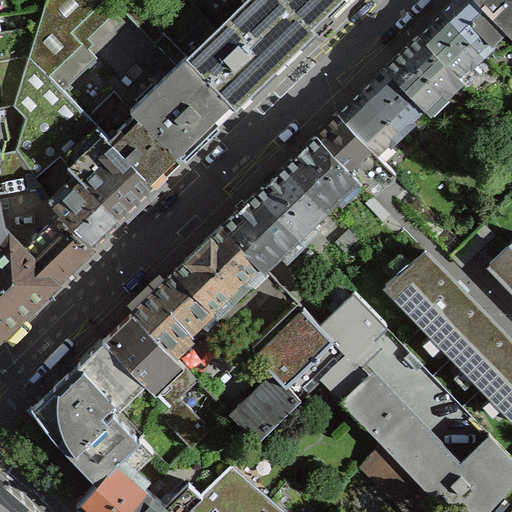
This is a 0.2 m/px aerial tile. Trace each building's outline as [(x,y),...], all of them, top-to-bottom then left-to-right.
[(103,0),(47,0),(29,56),(63,91),(97,57),(72,31),(103,0)] [(247,0),(248,0),(217,31),(191,4),(163,31),(186,54),(236,106),(315,30),(319,34),(336,17),(332,13),(345,0),(247,0)] [(479,0),(452,0),(442,10),(484,53),(495,42),(492,39),(505,27),(479,0)] [(511,0),(479,0),(505,27),(511,33),(511,0)] [(472,64),(473,63),(484,53),(442,10),(418,34),(457,74),(470,61),(472,64)] [(386,65),(424,105),(441,89),(446,94),(462,79),(457,74),(418,34),(386,65)] [(135,111),(181,159),(236,106),(186,54),(131,107),(135,111)] [(101,131),(63,91),(29,56),(15,104),(27,117),(17,149),(35,176),(60,154),(69,162),(101,131)] [(386,65),(361,88),(403,131),(414,120),(411,117),(424,105),(386,65)] [(391,142),(392,141),(403,131),(361,88),(337,112),(376,152),(388,139),(391,142)] [(154,185),(181,159),(135,111),(108,138),(154,185)] [(366,184),(372,178),(387,163),(376,152),(337,112),(316,133),(358,176),(366,184)] [(69,162),(83,177),(121,216),(154,185),(108,138),(101,131),(69,162)] [(316,133),(294,154),(286,162),(327,205),(358,176),(316,133)] [(0,192),(41,185),(35,176),(17,149),(2,152),(0,152),(0,333),(92,244),(60,210),(23,246),(1,223),(0,216),(0,192)] [(298,234),(314,218),(327,205),(286,162),(256,191),(298,234)] [(92,244),(121,216),(83,177),(72,187),(67,181),(50,197),(60,210),(92,244)] [(256,191),(236,210),(222,223),(264,266),(298,234),(256,191)] [(263,268),(264,266),(222,223),(175,268),(214,308),(217,312),(220,309),(222,311),(265,269),(263,268)] [(511,241),(485,269),(511,295),(511,338),(427,251),(383,288),(511,425),(511,241)] [(171,350),(214,308),(175,268),(132,310),(171,350)] [(484,511),(511,485),(511,459),(488,435),(385,326),(383,324),(357,297),(353,292),(320,324),(347,353),(319,379),(339,402),(381,441),(442,502),(451,511),(484,511)] [(260,357),(275,371),(300,398),(319,379),(347,353),(320,324),(303,307),(300,309),(299,308),(264,342),(270,348),(260,357)] [(172,406),(148,429),(140,436),(152,449),(169,466),(228,409),(171,350),(132,310),(105,336),(172,406)] [(98,480),(117,458),(140,436),(148,429),(172,406),(105,336),(31,407),(51,428),(50,428),(65,446),(98,480)] [(231,413),(257,440),(300,398),(275,371),(231,413)] [(152,449),(140,436),(117,458),(98,480),(78,504),(87,511),(126,511),(147,488),(129,472),(152,449)] [(381,441),(362,464),(408,511),(432,511),(442,502),(381,441)] [(182,511),(286,511),(231,464),(202,493),(182,511)] [(189,481),(166,504),(147,488),(126,511),(182,511),(202,493),(189,481)] [(511,511),(511,485),(484,511),(511,511)]
